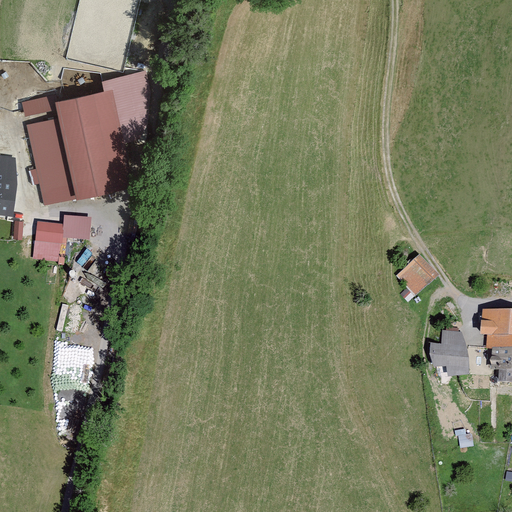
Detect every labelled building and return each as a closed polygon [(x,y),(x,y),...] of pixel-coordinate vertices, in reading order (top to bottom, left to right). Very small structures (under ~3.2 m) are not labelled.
[(58,107),(60,117),(28,124),(45,202),(135,183),(126,143),(144,139),(130,72),(101,78),(103,88),(56,98),(58,107)] [(58,107),(56,98),(55,92),(23,99),(26,114),(58,107)] [(15,157),(0,154),(0,211),(13,213),(18,180),(15,157)] [(62,223),(36,220),(34,241),(61,244),(62,236),(89,239),(92,217),(63,213),(62,223)] [(24,237),(25,220),(16,219),(15,236),(24,237)] [(425,255),(400,275),(417,296),(442,276),(425,255)] [(511,310),(483,309),(482,333),(488,333),(488,346),(493,346),(511,346),(511,310)] [(447,343),(431,343),(430,367),(449,365),(449,375),(469,374),(468,357),(460,331),(447,331),(447,343)] [(511,346),(493,346),(492,368),(500,368),(500,381),(511,381),(511,346)]
